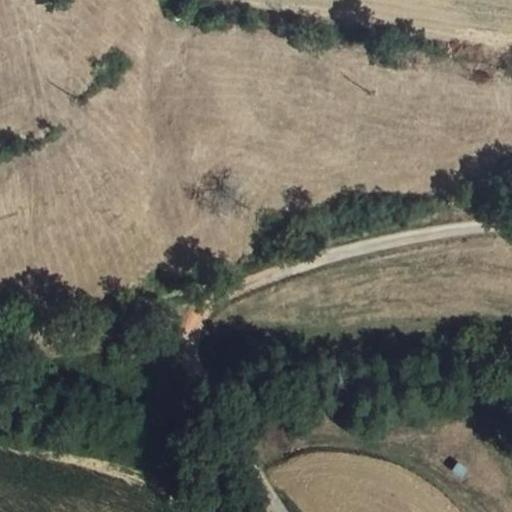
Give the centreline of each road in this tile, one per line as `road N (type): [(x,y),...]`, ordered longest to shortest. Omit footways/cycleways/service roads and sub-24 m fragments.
road 1 (track): [(511,226),(468,224),(204,296)]
road 2 (track): [(204,296),(195,345),(210,403),(283,511)]
